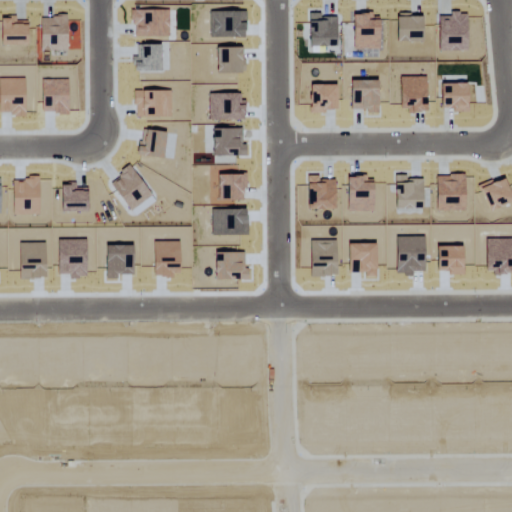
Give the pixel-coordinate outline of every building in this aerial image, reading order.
[(464,48),(465,14),(443,13),(442,48),(464,48)] [(333,19),(317,18),(317,14),(306,14),(305,47),(333,48),(333,19)] [(410,14),(393,15),(394,42),(419,41),(418,18),(410,18),(410,14)] [(376,49),(376,15),(350,16),(351,49),(376,49)] [(65,51),(64,17),(38,18),(38,37),(47,37),(47,51),(65,51)] [(0,18),(0,42),(24,43),(24,22),(14,22),(14,19),(0,18)] [(438,107),(463,107),(463,85),(439,85),(438,107)] [(480,189),(487,210),(509,202),(502,181),(480,189)]
